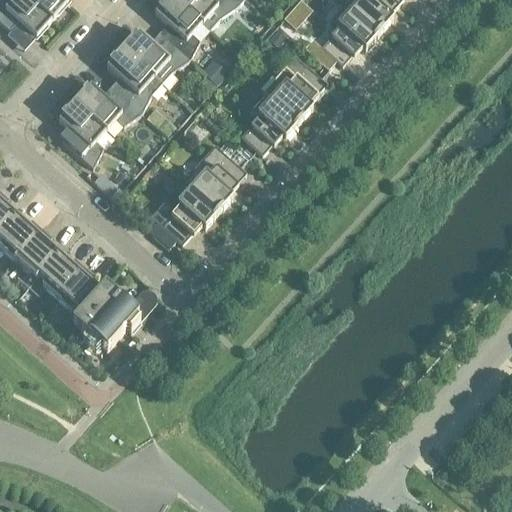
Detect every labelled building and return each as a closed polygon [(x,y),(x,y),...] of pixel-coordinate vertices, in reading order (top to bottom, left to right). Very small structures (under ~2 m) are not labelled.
[(52,24),(25,0),(2,0),(0,1),(0,26),(9,34),(17,25),(36,42),(52,24)] [(61,0),(25,0),(52,24),(68,6),(61,0)] [(202,28),(170,0),(169,0),(154,17),(173,34),(165,43),(189,64),(199,45),(192,39),(202,28)] [(170,0),(202,28),(211,17),(219,23),(236,12),(237,11),(225,0),(170,0)] [(365,0),(351,0),(344,8),(378,39),(392,24),(388,20),(405,0),(367,0),(367,1),(365,0)] [(378,39),(344,8),(331,24),(339,32),(321,52),(342,71),(360,50),(365,54),(378,39)] [(278,33),(270,42),(279,50),(287,41),(278,33)] [(189,64),(165,43),(157,52),(138,35),(122,53),(161,88),(171,77),(187,66),(189,64)] [(151,99),(161,88),(122,53),(106,71),(125,88),(117,97),(141,118),(151,99)] [(234,67),(238,62),(233,56),(230,59),(231,64),(234,67)] [(326,89),(305,70),(294,60),(262,96),(266,99),(298,128),(312,113),(308,109),(326,89)] [(221,82),(227,74),(214,63),(207,71),(221,82)] [(141,118),(117,97),(109,106),(90,89),(74,107),(106,135),(115,124),(123,131),(140,119),(141,118)] [(192,110),(200,105),(196,99),(188,104),(192,110)] [(284,144),(298,128),(266,99),(252,114),(257,119),(259,121),(241,142),(262,160),(280,140),(284,144)] [(106,135),(74,107),(58,125),(77,141),(68,151),(92,172),(93,171),(103,153),(96,146),(106,135)] [(165,135),(171,140),(180,130),(174,124),(165,135)] [(246,178),(225,159),(215,150),(182,186),(218,218),(232,202),(227,198),(246,178)] [(204,233),(218,218),(182,186),(150,221),(181,250),(200,229),(204,233)] [(8,204),(0,196),(0,236),(15,220),(3,210),(8,204)] [(25,230),(15,220),(0,236),(0,252),(14,265),(41,234),(31,224),(25,230)] [(51,242),(41,234),(14,265),(26,276),(23,280),(19,277),(16,280),(28,291),(58,259),(46,248),(51,242)] [(68,269),(58,259),(28,291),(39,301),(42,298),(39,295),(43,291),(57,303),(84,272),(74,263),(68,269)] [(94,281),(84,272),(57,303),(69,314),(65,318),(62,315),(59,319),(71,329),(73,328),(106,291),(105,290),(99,296),(89,287),(94,281)] [(128,311),(106,291),(73,328),(92,345),(94,344),(107,355),(126,334),(130,338),(154,311),(156,308),(156,305),(156,302),(148,295),(145,295),(142,296),(140,298),(128,311)]
